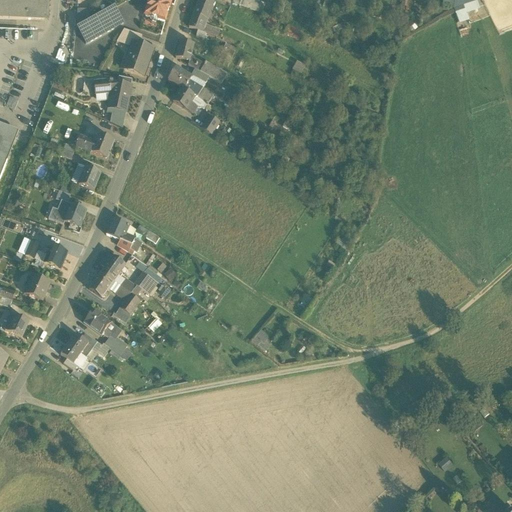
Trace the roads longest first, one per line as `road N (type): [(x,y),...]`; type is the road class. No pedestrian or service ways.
road 1 (unclassified): [(0,411),(72,292),(112,202),(181,0)]
road 2 (track): [(9,396),(69,412),(370,356)]
road 3 (track): [(112,202),(341,350),(370,356)]
road 4 (track): [(370,356),(437,333),(511,267)]
